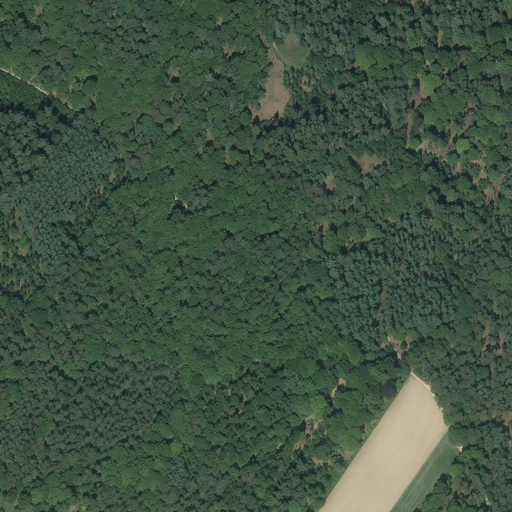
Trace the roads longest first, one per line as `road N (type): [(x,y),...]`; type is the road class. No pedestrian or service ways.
road 1 (track): [(460,317),(338,0)]
road 2 (track): [(404,367),(436,391),(488,500),(481,511)]
road 3 (track): [(511,273),(404,367)]
